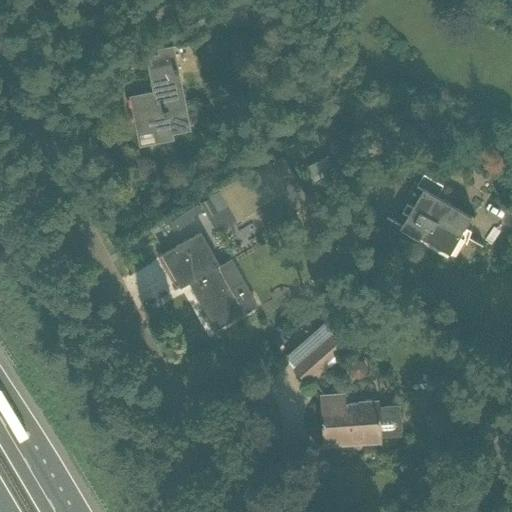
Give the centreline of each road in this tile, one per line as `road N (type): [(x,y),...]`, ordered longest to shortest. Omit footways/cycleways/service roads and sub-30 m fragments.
road 1 (residential): [(250,511),(162,389),(24,140),(0,79)]
road 2 (residential): [(437,511),(511,413)]
